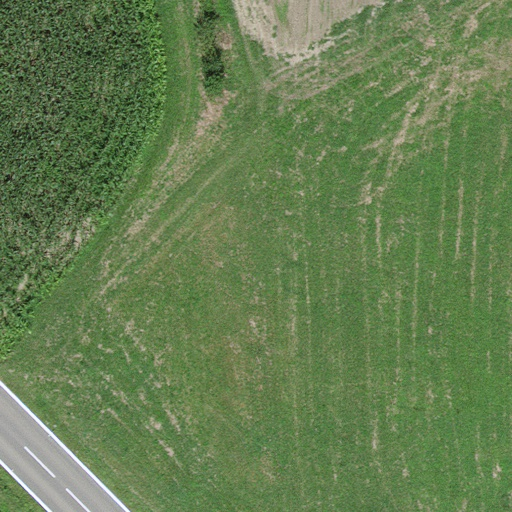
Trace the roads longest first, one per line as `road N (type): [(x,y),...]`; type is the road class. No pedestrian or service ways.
road 1 (track): [(0,398),(219,160),(511,0)]
road 2 (secondary): [(0,419),(91,511)]
